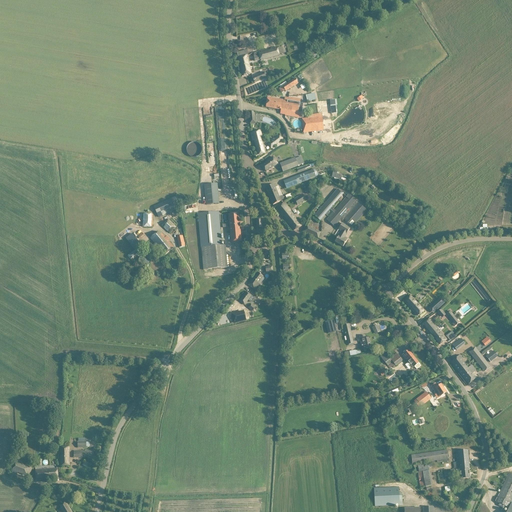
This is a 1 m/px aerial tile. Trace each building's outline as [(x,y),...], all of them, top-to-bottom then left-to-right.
[(268,49),(258,51),(259,53),(261,60),(261,61),(279,56),(279,55),(284,53),(282,47),(277,48),(277,47),(271,48),(271,49),(268,50),(268,49)] [(238,58),(242,77),(252,74),(247,56),(248,56),(246,50),(237,53),(238,58)] [(250,79),(253,84),(266,78),(264,72),(252,77),(253,78),(250,79)] [(282,86),(286,91),(298,83),(295,78),(282,86)] [(306,95),(307,102),(316,100),(314,93),(306,95)] [(284,101),(273,99),(268,98),(266,107),(301,114),(303,104),(288,102),(289,99),(285,98),(284,101)] [(321,117),(305,118),(306,126),(322,124),(321,117)] [(251,133),(254,144),(257,155),(266,153),(264,147),(263,147),(259,131),(251,133)] [(275,146),(274,146),(283,138),(280,134),(269,141),(268,144),(271,149),(275,146)] [(187,145),(191,158),(203,154),(198,141),(187,145)] [(278,164),(273,157),(267,162),(262,166),(266,172),(278,164)] [(298,166),(295,159),(284,163),(287,170),(298,166)] [(307,172),(283,181),(286,189),(310,180),(310,179),(316,177),(313,170),(307,172)] [(219,204),(217,184),(205,185),(207,205),(219,204)] [(266,188),(268,193),(277,190),(274,184),(266,188)] [(343,220),(352,227),(367,210),(356,201),(356,200),(349,194),(335,210),(331,207),(343,194),(337,189),(314,216),(320,221),(330,209),(333,212),(326,220),(334,227),(341,219),(342,221),(343,220)] [(277,190),(268,193),(273,205),(281,201),(282,202),(285,201),(281,193),(278,194),(277,190)] [(301,192),(293,197),(294,199),(297,205),(305,200),(302,195),(301,192)] [(154,207),(157,215),(159,217),(163,216),(162,213),(175,207),(171,199),(154,207)] [(302,226),(291,211),(284,203),(276,209),(281,215),(294,231),(298,228),(302,226)] [(199,217),(203,270),(227,268),(225,246),(221,246),(219,215),(219,212),(199,214),(199,217)] [(241,241),(239,213),(229,214),(231,242),(241,241)] [(152,227),(153,215),(151,214),(146,214),(143,214),(142,227),(151,227),(152,227)] [(161,225),(169,233),(176,227),(168,219),(161,225)] [(346,235),(350,228),(342,223),(338,230),(342,232),(346,235)] [(307,226),(304,232),(318,238),(321,232),(307,226)] [(151,241),(153,244),(154,243),(165,255),(174,248),(168,241),(170,239),(167,236),(165,237),(161,232),(158,232),(150,238),(152,241),(151,241)] [(347,240),(348,239),(345,237),(346,235),(342,232),(340,234),(335,242),(343,247),(347,240)] [(132,234),(128,237),(134,245),(132,246),(135,250),(141,245),(135,238),(132,234)] [(161,263),(153,262),(152,273),(160,274),(161,263)] [(146,267),(133,270),(135,278),(148,275),(146,267)] [(258,272),(248,284),(255,290),(265,277),(263,276),(263,275),(258,272)] [(430,295),(428,292),(425,288),(423,289),(421,287),(418,290),(417,290),(424,299),(430,295)] [(239,301),(243,304),(244,305),(252,295),(246,291),(239,301)] [(424,311),(420,307),(410,296),(404,300),(404,301),(418,316),(423,311),(424,311)] [(438,302),(434,305),(438,310),(442,306),(438,302)] [(437,313),(442,318),(446,315),(441,309),(437,313)] [(453,323),(452,323),(454,327),(460,322),(451,311),(446,315),(453,323)] [(244,312),(232,314),(234,322),(246,319),(244,312)] [(430,319),(430,320),(429,318),(422,324),(429,333),(439,345),(447,339),(443,334),(430,319)] [(335,319),(325,322),(328,333),(338,331),(335,319)] [(353,343),(350,328),(344,329),(348,344),(349,344),(352,343),(353,343)] [(451,341),(457,336),(452,331),(446,336),(451,341)] [(360,336),(363,349),(371,348),(369,338),(365,339),(364,335),(360,336)] [(482,342),(485,346),(490,342),(487,337),(482,342)] [(452,345),(451,346),(454,350),(455,349),(456,351),(465,344),(461,339),(452,345)] [(469,352),(475,359),(480,355),(475,348),(469,352)] [(408,350),(402,355),(406,360),(410,365),(409,366),(412,369),(414,367),(417,369),(421,366),(420,365),(412,355),(408,350)] [(486,357),(490,362),(498,356),(494,351),(486,357)] [(380,357),(389,368),(392,366),(393,368),(395,366),(396,366),(402,361),(396,353),(390,358),(385,353),(380,357)] [(451,362),(459,372),(466,366),(461,360),(463,359),(460,355),(451,362)] [(488,364),(480,355),(475,359),(482,369),(488,364)] [(466,366),(459,372),(469,384),(476,378),(473,374),(476,371),(474,369),(474,368),(472,365),(468,368),(466,366)] [(433,390),(436,394),(438,393),(440,396),(446,392),(441,385),(435,388),(436,389),(433,390)] [(417,400),(422,406),(431,399),(426,392),(417,400)] [(86,448),(86,447),(92,447),(92,442),(86,442),(86,441),(85,441),(85,438),(83,438),(83,441),(78,441),(78,448),(86,448)] [(70,466),(69,447),(60,447),(60,466),(70,466)] [(447,450),(412,456),(413,464),(427,462),(431,462),(437,461),(449,459),(447,450)] [(454,463),(454,470),(460,469),(461,479),(470,478),(468,450),(456,451),(457,463),(454,463)] [(12,470),(25,476),(26,474),(30,475),(32,468),(16,461),(12,470)] [(428,468),(432,467),(432,463),(417,466),(422,491),(432,489),(428,468)] [(35,470),(36,480),(53,478),(58,477),(57,469),(52,469),(35,470)] [(498,497),(495,502),(500,504),(499,506),(508,510),(507,511),(511,511),(511,503),(511,500),(511,474),(509,473),(498,497)] [(374,489),(375,506),(402,505),(402,496),(399,496),(399,488),(374,489)]
